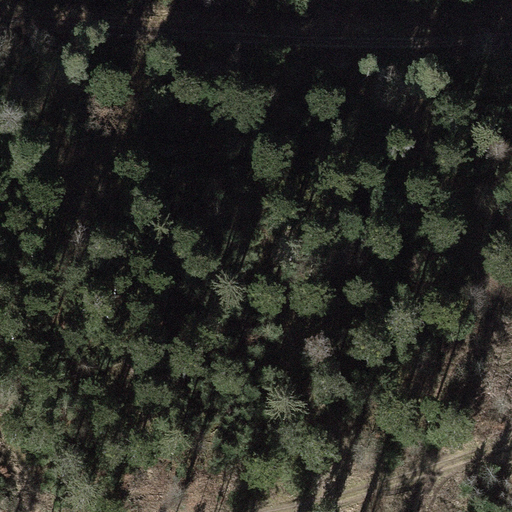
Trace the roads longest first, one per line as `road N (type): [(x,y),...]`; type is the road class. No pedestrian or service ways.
road 1 (track): [(0,20),(381,36),(511,29)]
road 2 (track): [(244,511),(321,501),(511,440)]
